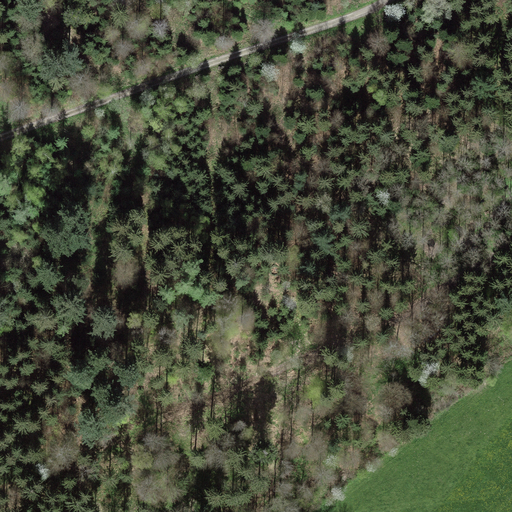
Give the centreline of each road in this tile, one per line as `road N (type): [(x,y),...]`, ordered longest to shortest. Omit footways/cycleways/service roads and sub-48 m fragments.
road 1 (track): [(382,0),(0,136)]
road 2 (track): [(511,246),(398,319),(285,366)]
road 3 (track): [(319,354),(292,403),(277,486),(255,511)]
